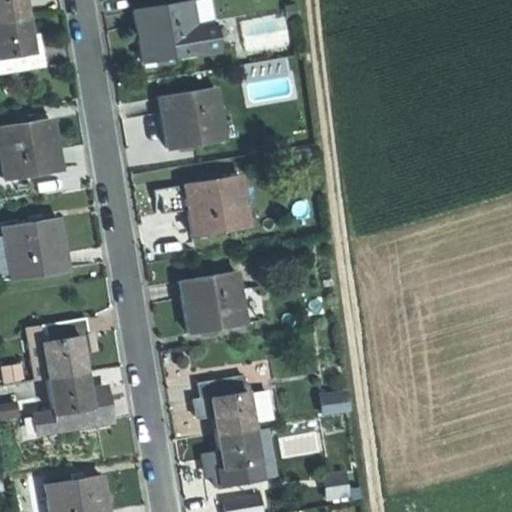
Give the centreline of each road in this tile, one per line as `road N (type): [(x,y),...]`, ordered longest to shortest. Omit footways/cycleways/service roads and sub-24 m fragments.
road 1 (residential): [(166,511),(80,0)]
road 2 (track): [(380,511),(311,0)]
